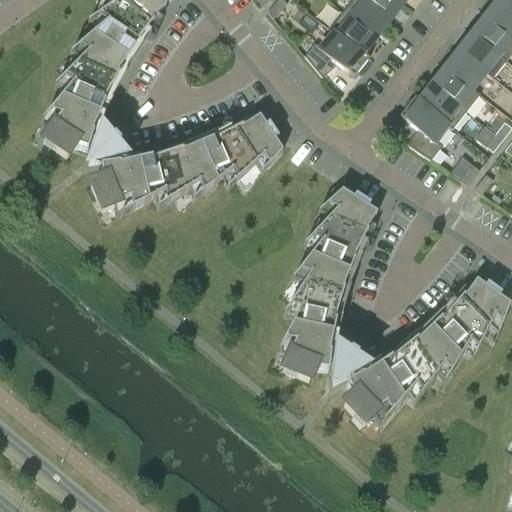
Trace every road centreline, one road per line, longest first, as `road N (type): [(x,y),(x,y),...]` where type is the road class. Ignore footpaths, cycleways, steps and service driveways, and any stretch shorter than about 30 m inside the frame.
road 1 (residential): [(261,61),(199,101),(154,115),(187,50),(223,20)]
road 2 (residential): [(462,230),(387,313),(405,253),(434,210)]
road 3 (residential): [(349,152),(467,0)]
road 4 (residential): [(261,61),(323,134),(349,152)]
road 5 (secondary): [(95,511),(0,431)]
